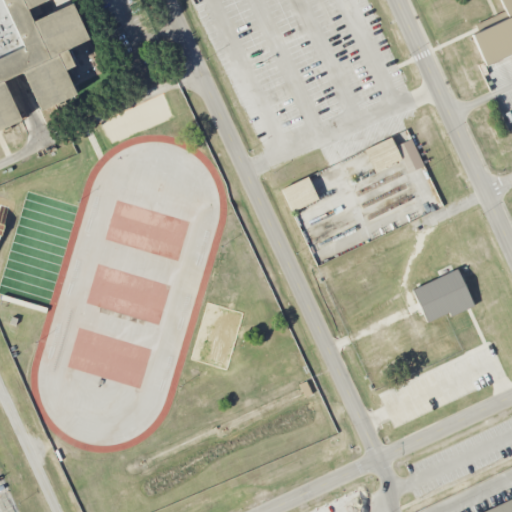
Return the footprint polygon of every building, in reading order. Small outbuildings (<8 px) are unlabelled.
[(0,0),(46,0),(27,9),(32,21),(70,3),(88,40),(67,49),(74,64),(64,70),(76,95),(40,111),(22,72),(2,81),(20,119),(0,128),(0,0)] [(511,53),(511,0),(500,0),(509,19),(472,36),(484,62),(486,66),(511,53)] [(363,150),(390,137),(400,159),(374,172),(363,150)] [(395,146),(410,139),(423,166),(408,173),(395,146)] [(280,190),(307,177),(317,199),(291,212),(280,190)] [(412,290),(456,269),(473,306),(450,317),(448,312),(444,314),(426,322),(412,290)] [(511,511),(511,498),(482,511),(511,511)]
